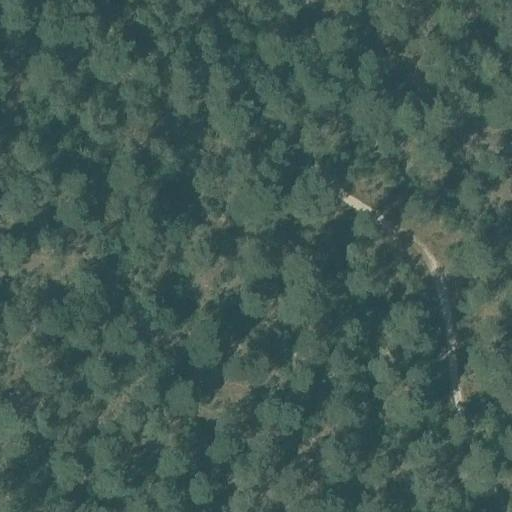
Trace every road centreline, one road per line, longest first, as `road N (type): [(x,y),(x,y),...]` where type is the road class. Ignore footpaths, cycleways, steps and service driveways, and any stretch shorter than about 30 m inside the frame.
road 1 (track): [(507,511),(445,390),(426,274),(386,220)]
road 2 (track): [(330,216),(308,172),(308,137),(328,95),(398,0)]
road 3 (track): [(511,226),(386,220)]
